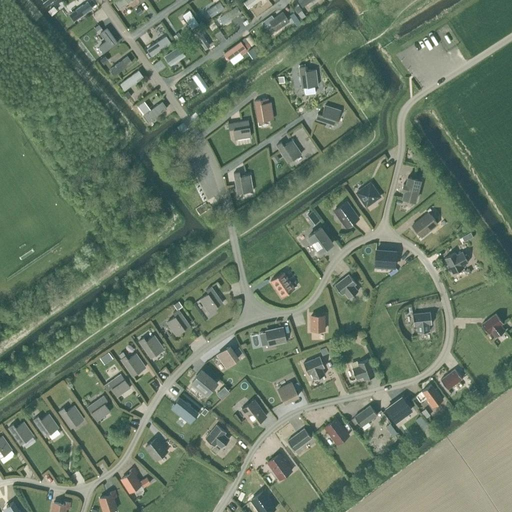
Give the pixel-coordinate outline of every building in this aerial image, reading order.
[(71,17),(88,4),(85,0),(77,0),(65,9),(71,17)] [(217,0),(205,0),(212,9),(220,4),(217,0)] [(249,8),(259,0),(244,0),(243,1),(249,8)] [(224,25),(242,13),(235,4),(218,17),(224,25)] [(143,12),(139,6),(135,10),(139,15),(143,12)] [(183,11),(176,16),(185,29),(193,24),(183,11)] [(271,15),(262,22),(266,28),(271,25),(276,31),(280,28),(290,21),(283,11),(273,18),(271,15)] [(295,23),(298,20),(293,13),(289,15),(295,23)] [(210,43),(200,30),(195,34),(204,47),(210,43)] [(153,32),(145,38),(155,51),(163,45),(153,32)] [(176,40),(181,36),(178,32),(172,35),(176,40)] [(117,42),(112,36),(94,48),(99,55),(117,42)] [(227,61),(246,48),(241,40),(222,53),(227,61)] [(185,56),(179,47),(164,57),(171,66),(185,56)] [(115,75),(133,61),(128,54),(110,68),(115,75)] [(305,66),(299,67),(302,87),(304,87),(305,93),(315,92),(314,86),(317,85),(315,69),(307,70),(305,70),(305,66)] [(126,88),(143,75),(138,68),(121,81),(126,88)] [(209,85),(199,71),(191,76),(202,91),(209,85)] [(270,102),(269,102),(268,98),(254,100),(258,121),(273,118),(270,102)] [(150,121),(168,108),(162,100),(144,112),(150,121)] [(146,107),(142,102),(135,108),(138,113),(146,107)] [(335,125),(340,110),(325,105),(322,114),(317,113),(315,118),(335,125)] [(250,136),(248,120),(228,123),(229,129),(233,129),(235,139),(250,136)] [(284,145),(281,142),(276,145),(288,162),(301,153),(292,139),(284,145)] [(188,153),(193,150),(186,140),(181,144),(188,153)] [(184,157),(188,153),(181,144),(177,147),(184,157)] [(179,161),(184,157),(177,147),(172,151),(179,161)] [(276,155),(271,158),(275,163),(280,160),(276,155)] [(240,176),(239,172),(233,172),(237,193),(253,190),(250,174),(240,176)] [(415,201),(420,180),(407,177),(406,184),(403,183),(402,190),(404,190),(402,198),(415,201)] [(380,196),(370,182),(356,192),(366,206),(380,196)] [(358,218),(346,201),(334,210),(347,227),(358,218)] [(306,215),(313,225),(319,220),(312,211),(307,214),(306,215)] [(421,236),(437,223),(428,212),(412,225),(421,236)] [(308,236),(320,252),(332,244),(320,228),(308,236)] [(375,250),(374,265),(394,266),(395,251),(375,250)] [(463,268),(462,265),(468,262),(462,251),(456,254),(455,252),(444,257),(452,272),(453,273),(463,268)] [(283,271),(281,272),(271,280),(282,296),(294,288),(283,271)] [(349,273),(334,284),(342,294),(344,292),(348,298),(358,290),(354,285),(356,283),(349,273)] [(222,302),(211,286),(206,289),(208,293),(200,299),(209,312),(222,302)] [(179,301),(173,305),(177,310),(178,309),(182,306),(179,301)] [(176,316),(167,322),(176,335),(190,325),(178,309),(177,310),(173,312),(176,316)] [(432,323),(430,311),(412,313),(413,325),(416,325),(417,332),(429,331),(429,324),(432,323)] [(501,324),(503,323),(496,313),(481,324),(489,333),(491,331),(495,337),(505,330),(501,324)] [(324,329),(324,315),(311,315),(311,330),(324,329)] [(286,341),(283,326),(265,330),(268,345),(286,341)] [(146,340),(144,337),(139,340),(151,357),(164,348),(154,335),(146,340)] [(238,358),(229,345),(224,350),(218,354),(224,362),(226,366),(238,358)] [(132,375),(145,366),(136,353),(128,358),(126,355),(121,358),(132,375)] [(324,367),(320,356),(303,363),(308,374),(310,373),(313,379),(324,374),(322,368),(324,367)] [(375,375),(369,358),(357,362),(358,365),(352,368),(356,379),(362,377),(364,379),(375,375)] [(448,389),(450,387),(460,380),(462,378),(455,368),(440,379),(448,389)] [(217,383),(201,370),(191,382),(207,394),(217,383)] [(117,396),(130,387),(121,373),(104,385),(107,390),(111,387),(117,396)] [(298,395),(291,382),(278,389),(284,402),(298,395)] [(436,391),(431,384),(422,390),(427,398),(426,398),(432,406),(443,399),(437,390),(436,391)] [(228,391),(224,386),(217,393),(221,398),(228,391)] [(104,403),(107,400),(104,395),(87,407),(97,420),(110,411),(104,403)] [(411,409),(402,397),(386,409),(395,421),(411,409)] [(199,413),(179,398),(176,401),(180,405),(175,411),(190,423),(199,413)] [(265,416),(253,400),(241,409),(253,425),(265,416)] [(71,427),(84,418),(74,405),(66,410),(64,407),(59,410),(71,427)] [(361,426),(377,414),(370,405),(354,416),(361,426)] [(426,415),(430,422),(435,419),(430,412),(426,415)] [(45,436),(58,427),(49,413),(41,419),(38,415),(33,419),(45,436)] [(426,424),(421,416),(416,419),(421,428),(426,424)] [(348,435),(336,418),(324,426),(337,443),(348,435)] [(24,421),(16,427),(13,423),(8,427),(20,444),(33,435),(24,421)] [(222,448),(224,445),(229,438),(224,434),(226,431),(224,430),(217,424),(205,438),(214,445),(216,443),(222,448)] [(294,450),(311,437),(304,427),(287,440),(294,450)] [(0,457),(12,449),(2,435),(0,436),(0,457)] [(167,451),(156,437),(145,446),(156,459),(167,451)] [(280,480),(292,471),(279,454),(267,462),(280,480)] [(129,493),(142,484),(136,475),(138,473),(134,467),(129,470),(130,472),(120,479),(129,493)] [(148,476),(141,481),(144,486),(152,481),(148,476)] [(99,496),(103,511),(104,511),(116,508),(112,495),(115,494),(113,488),(109,490),(109,492),(99,496)] [(268,511),(275,507),(261,491),(251,500),(261,511),(268,511)] [(54,500),(51,511),(64,511),(66,506),(69,506),(70,500),(65,499),(65,502),(54,500)] [(21,511),(17,502),(12,505),(14,509),(8,511),(21,511)]
